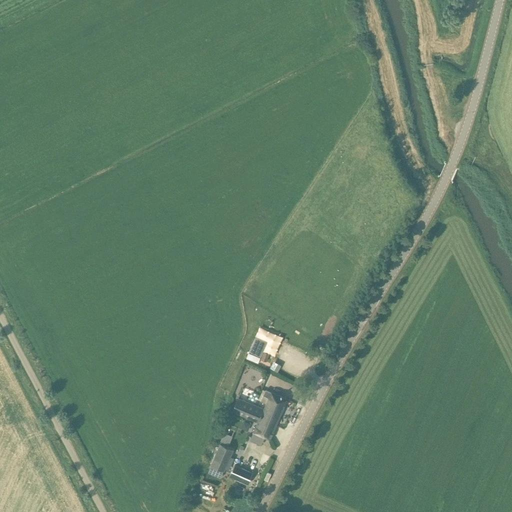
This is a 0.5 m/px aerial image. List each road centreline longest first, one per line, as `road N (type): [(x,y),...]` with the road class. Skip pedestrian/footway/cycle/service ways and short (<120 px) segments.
road 1 (tertiary): [(260,511),(443,181),(471,111),(499,0)]
road 2 (unclassified): [(103,511),(0,317)]
